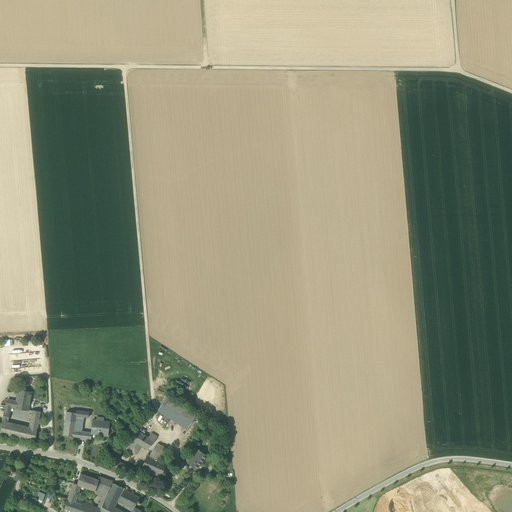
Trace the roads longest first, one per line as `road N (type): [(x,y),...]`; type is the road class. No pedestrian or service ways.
road 1 (track): [(457,70),(125,66)]
road 2 (track): [(125,66),(151,387)]
road 3 (unclassified): [(511,466),(435,460),(336,511)]
road 4 (unclassified): [(176,511),(108,472),(29,451)]
road 5 (track): [(511,91),(457,70),(451,0)]
road 6 (track): [(125,66),(0,65)]
